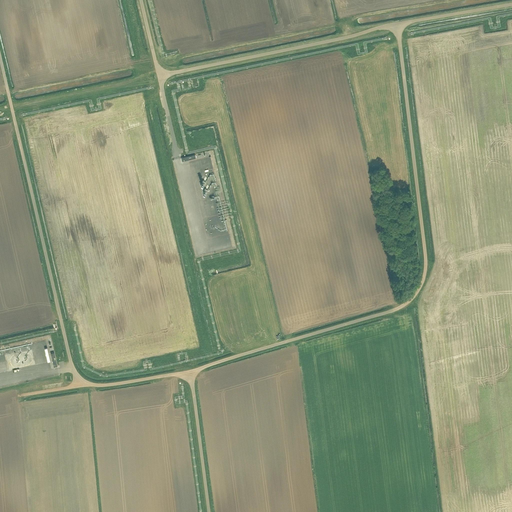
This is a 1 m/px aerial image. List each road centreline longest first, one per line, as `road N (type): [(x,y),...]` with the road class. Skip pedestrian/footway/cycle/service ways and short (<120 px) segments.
road 1 (unclassified): [(193,375),(395,309),(419,287),(425,258),(396,23)]
road 2 (unclassified): [(193,375),(99,385),(74,371),(0,56)]
road 3 (unclassified): [(140,0),(158,75),(396,23)]
road 4 (track): [(0,111),(158,75)]
road 5 (unclassified): [(208,511),(193,375)]
